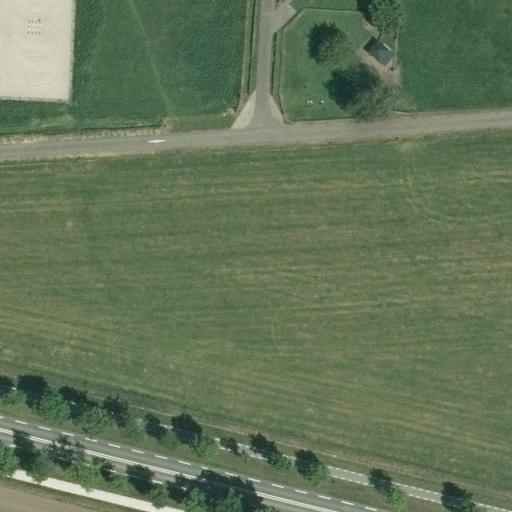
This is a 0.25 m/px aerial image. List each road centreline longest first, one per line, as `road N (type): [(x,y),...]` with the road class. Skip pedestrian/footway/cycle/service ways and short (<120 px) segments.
road 1 (unclassified): [(511,121),(0,151)]
road 2 (secondary): [(318,511),(0,431)]
